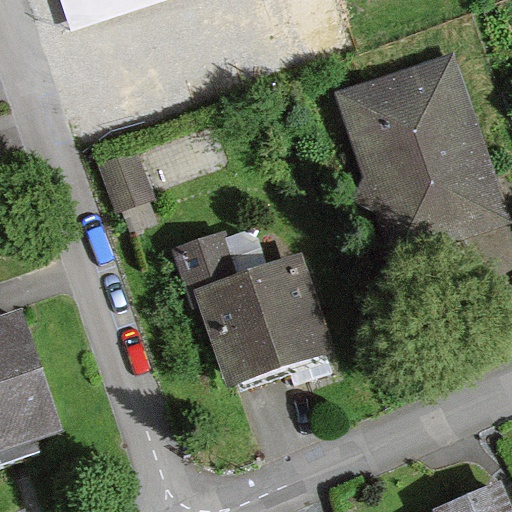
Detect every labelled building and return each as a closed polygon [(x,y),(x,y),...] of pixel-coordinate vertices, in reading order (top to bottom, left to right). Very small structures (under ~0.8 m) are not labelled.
[(440,182),(477,169),(448,84),(387,105),(383,91),(344,105),(369,180),(399,194),(394,204),(409,249),(457,233),(440,182)] [(116,210),(142,200),(133,175),(120,180),(115,167),(102,172),(116,210)] [(228,382),(319,351),(291,270),(232,290),(216,243),(174,258),(190,307),(202,303),(228,382)] [(16,322),(0,327),(0,454),(55,436),(16,322)] [(499,511),(491,493),(446,511),(499,511)]
